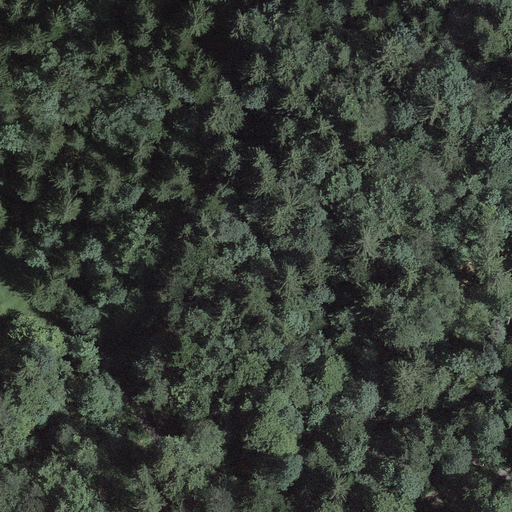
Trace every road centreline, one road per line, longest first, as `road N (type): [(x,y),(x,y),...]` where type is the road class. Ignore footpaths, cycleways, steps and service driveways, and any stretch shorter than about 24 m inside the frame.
road 1 (track): [(319,511),(221,480),(184,459),(163,442),(96,344),(0,272)]
road 2 (track): [(511,468),(378,511)]
